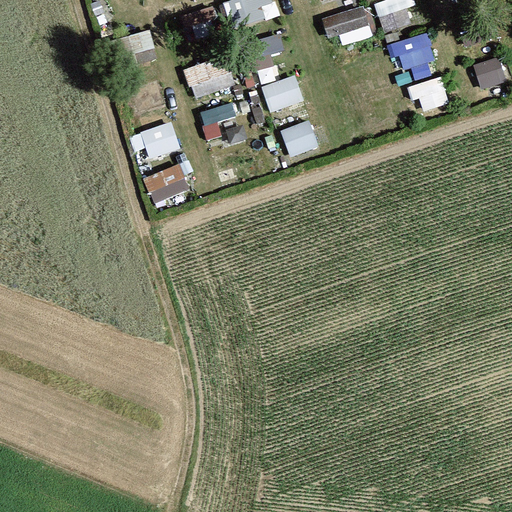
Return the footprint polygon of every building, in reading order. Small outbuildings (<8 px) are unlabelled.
[(159,0),(164,8),(175,3),(173,0),(159,0)] [(278,6),(275,0),(240,0),(229,4),(240,33),(273,21),(268,9),(278,6)] [(320,0),(322,4),(334,0),(337,0),(341,10),(359,4),(358,0),(320,0)] [(419,0),(387,0),(377,4),(388,35),(427,21),(419,0)] [(470,50),(501,40),(490,9),(486,0),(456,0),(464,19),(459,20),(470,50)] [(359,4),(324,17),(331,41),(345,36),(348,46),(384,34),(373,1),(359,4)] [(215,5),(183,15),(193,46),(225,36),(215,5)] [(163,62),(153,29),(112,41),(117,60),(130,56),(134,71),(163,62)] [(433,31),(399,42),(407,67),(441,56),(433,31)] [(289,51),(283,34),(242,48),(256,87),(285,77),(277,55),(289,51)] [(231,55),(187,69),(193,89),(197,88),(201,100),(241,87),(231,55)] [(511,70),(508,57),(476,67),(484,91),(511,81),(511,70)] [(298,76),(263,86),(272,115),(277,113),(282,129),(312,120),(298,76)] [(445,76),(409,88),(414,104),(423,101),(428,116),(455,107),(445,76)] [(160,78),(132,87),(141,112),(168,102),(160,78)] [(238,101),(200,115),(210,141),(228,135),(232,146),(248,140),(242,124),(246,123),(238,101)] [(312,120),(284,131),(292,154),(277,160),(281,173),(326,157),(312,120)] [(177,122),(132,137),(137,151),(149,148),(154,163),(187,153),(177,122)] [(217,174),(261,159),(255,142),(211,156),(217,174)] [(182,165),(146,178),(151,190),(157,205),(160,202),(165,215),(193,201),(189,191),(194,189),(190,179),(199,173),(188,153),(179,158),(182,165)]
